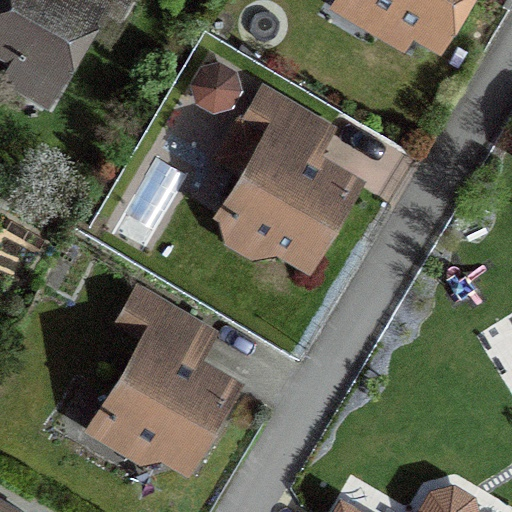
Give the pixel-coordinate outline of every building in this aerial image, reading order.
[(0,0),(0,48),(53,79),(96,6),(114,17),(123,0),(0,0)] [(435,40),(458,0),(367,0),(380,8),(374,18),(406,37),(412,27),(435,40)] [(269,136),(287,107),(261,91),(243,121),(269,136)] [(303,261),(349,184),(269,136),(223,213),(303,261)] [(138,333),(156,304),(134,290),(116,320),(138,333)] [(183,464),(228,387),(146,338),(101,415),(120,426),(125,443),(143,454),(161,450),(183,464)] [(0,511),(26,511),(0,496),(0,511)]
